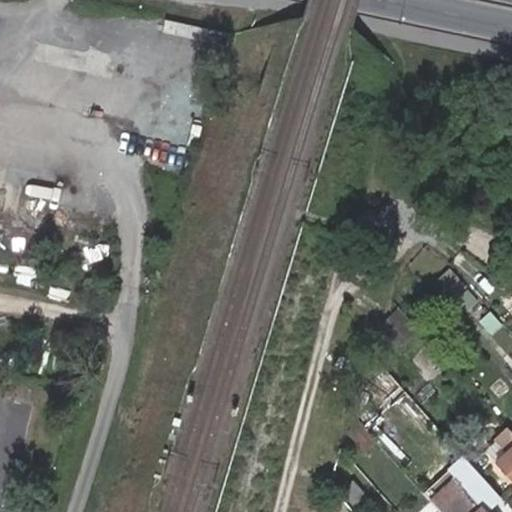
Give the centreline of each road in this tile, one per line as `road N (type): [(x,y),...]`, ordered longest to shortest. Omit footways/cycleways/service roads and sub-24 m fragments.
road 1 (residential): [(77,511),(134,329),(0,300)]
road 2 (unknown): [(348,240),(280,511)]
road 3 (secondary): [(393,0),(511,24)]
